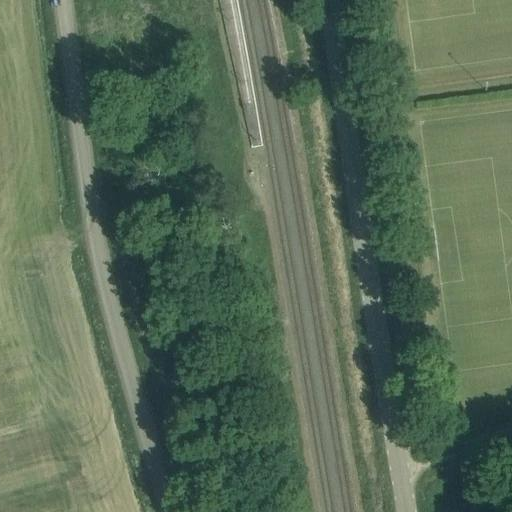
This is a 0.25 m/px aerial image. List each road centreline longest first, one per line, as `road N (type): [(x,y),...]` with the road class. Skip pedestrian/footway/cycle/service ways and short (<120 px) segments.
road 1 (unclassified): [(162,511),(111,332),(61,0)]
road 2 (tertiary): [(406,511),(329,0)]
